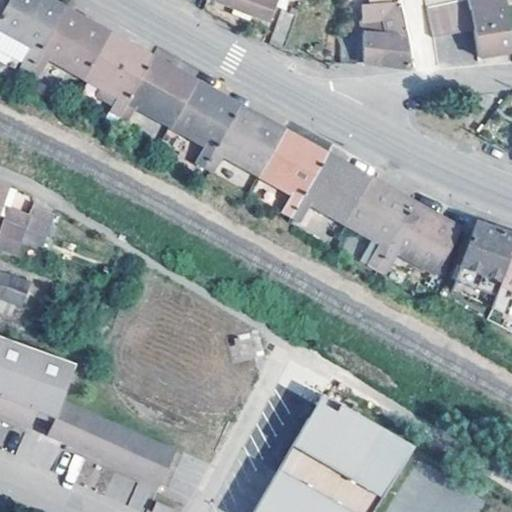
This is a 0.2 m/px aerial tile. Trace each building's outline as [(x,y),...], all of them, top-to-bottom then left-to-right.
[(31,71),(65,8),(50,0),(11,0),(0,21),(0,62),(2,64),(7,55),(22,63),(19,72),(28,76),(31,71)] [(216,0),(237,9),(234,14),(252,22),(255,15),(270,21),(276,7),(283,9),(269,45),(274,46),(282,49),(296,14),(287,11),(288,0),(216,0)] [(468,0),(428,8),(435,39),(475,31),(468,0)] [(511,52),(511,39),(505,0),(468,0),(475,31),(480,57),(511,52)] [(415,69),(409,44),(399,3),(363,5),(365,64),(394,68),(411,70),(415,69)] [(86,77),(110,33),(88,21),(65,8),(31,71),(39,74),(50,57),(86,77)] [(110,33),(86,77),(120,96),(112,112),(120,116),(153,57),(130,44),(110,33)] [(357,64),(355,35),(339,36),(339,63),(348,64),(357,64)] [(136,105),(174,126),(198,83),(174,69),(153,57),(120,116),(127,120),(136,105)] [(199,163),(206,167),(241,106),(218,94),(198,83),(174,126),(208,145),(199,163)] [(224,154),(261,174),(284,131),(263,119),(241,106),(206,167),(214,171),(224,154)] [(304,142),(284,131),(261,174),(296,194),(286,213),(293,217),(328,155),(304,142)] [(348,222),(371,179),(350,167),(328,155),(293,217),(301,222),(312,203),(348,222)] [(378,270),(415,204),(393,191),(371,179),(348,222),(383,242),(370,265),(378,270)] [(45,234),(52,216),(31,204),(27,213),(11,208),(7,220),(25,227),(45,234)] [(434,214),(415,204),(378,270),(386,274),(399,252),(434,271),(459,228),(434,214)] [(494,308),(511,253),(511,236),(498,231),(476,223),(453,289),(494,308)] [(5,224),(1,236),(20,244),(40,251),(45,234),(25,227),(24,231),(5,224)] [(0,248),(16,254),(20,244),(1,236),(0,237),(0,248)] [(511,253),(494,308),(506,314),(511,302),(511,301),(511,253)] [(18,305),(26,281),(0,271),(0,299),(12,303),(18,305)] [(428,282),(413,273),(406,286),(421,295),(428,282)] [(26,281),(18,305),(36,312),(44,288),(26,281)] [(0,311),(9,314),(12,303),(0,299),(0,311)] [(79,376),(0,340),(0,411),(4,413),(12,417),(33,427),(40,411),(57,418),(60,420),(67,404),(79,376)] [(374,511),(413,448),(324,395),(253,511),(374,511)] [(177,454),(67,404),(60,420),(57,418),(50,435),(98,456),(107,460),(162,485),(177,454)] [(75,482),(83,458),(73,455),(65,478),(75,482)] [(171,511),(172,510),(157,503),(153,511),(171,511)]
